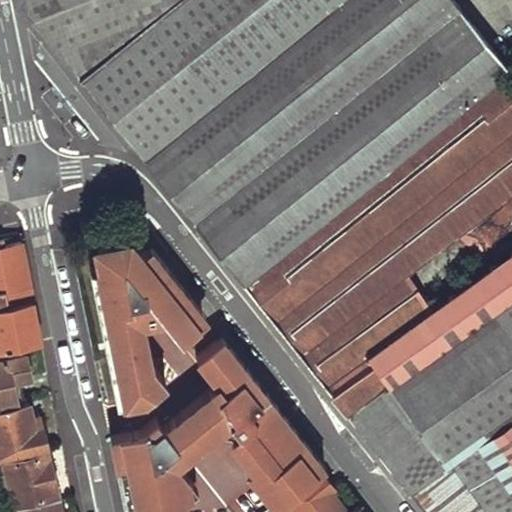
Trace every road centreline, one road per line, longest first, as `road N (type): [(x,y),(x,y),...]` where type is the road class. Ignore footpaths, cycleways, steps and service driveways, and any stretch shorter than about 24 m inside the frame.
road 1 (residential): [(32,175),(101,170),(151,199),(393,511)]
road 2 (residential): [(32,175),(71,394),(105,511)]
road 3 (residential): [(2,0),(32,175)]
